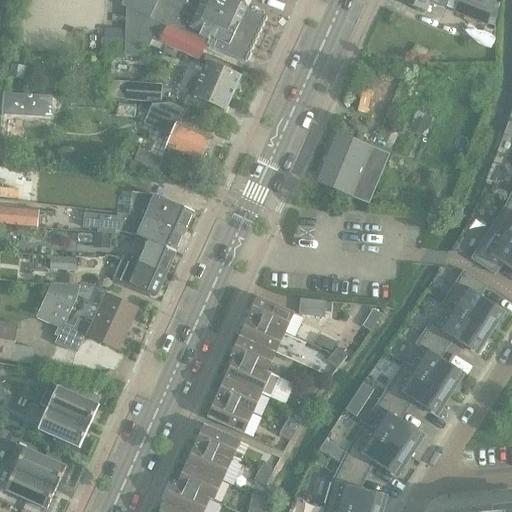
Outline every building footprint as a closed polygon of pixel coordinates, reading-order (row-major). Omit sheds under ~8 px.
[(177,57),(179,51),(197,59),(200,59),(207,45),(246,63),(267,16),(248,7),(244,0),(126,0),(124,5),(141,13),(133,30),(167,46),(165,51),(177,57)] [(447,0),(403,0),(403,1),(425,10),(429,0),(431,0),(445,6),(447,0)] [(492,0),(460,0),(457,7),(455,13),(487,26),(487,24),(497,28),(500,5),(496,4),(497,2),(492,0)] [(224,109),(226,110),(241,76),(208,61),(201,79),(195,76),(188,93),(224,109)] [(118,98),(125,99),(125,101),(161,103),(162,85),(126,82),(126,85),(119,84),(118,98)] [(209,138),(179,125),(185,111),(170,104),(152,105),(143,125),(171,137),(166,147),(198,162),(209,138)] [(407,131),(425,139),(433,120),(415,112),(407,131)] [(333,132),(312,181),(368,204),(389,155),(333,132)] [(13,141),(0,139),(0,165),(9,167),(13,141)] [(505,208),(492,228),(511,240),(511,197),(505,208)] [(165,224),(185,233),(193,212),(161,198),(156,210),(150,207),(136,201),(130,206),(129,215),(145,217),(156,222),(158,217),(166,221),(165,224)] [(0,207),(0,224),(37,228),(39,211),(0,207)] [(158,217),(156,222),(152,232),(141,228),(137,235),(175,253),(185,233),(165,224),(166,221),(158,217)] [(511,240),(492,228),(472,260),(494,275),(501,264),(511,270),(511,240)] [(94,235),(93,249),(109,250),(110,236),(94,235)] [(139,262),(166,274),(175,253),(137,235),(132,247),(144,252),(139,262)] [(50,256),(49,270),(76,272),(77,258),(50,256)] [(113,282),(128,288),(148,297),(150,292),(157,295),(166,274),(139,262),(139,264),(124,258),(113,282)] [(464,271),(444,303),(486,331),(492,322),(496,324),(503,312),(480,297),(487,286),(464,271)] [(79,286),(51,284),(36,318),(58,328),(54,336),(59,338),(57,342),(76,352),(85,334),(118,350),(137,310),(106,296),(107,291),(79,286)] [(249,318),(284,334),(293,313),(258,297),(249,318)] [(300,299),(299,315),(324,318),(326,302),(300,299)] [(431,323),(424,334),(446,349),(453,339),(476,354),(483,343),(480,340),(486,331),(444,303),(443,304),(450,309),(438,328),(431,323)] [(373,309),(369,315),(378,320),(381,314),(373,309)] [(240,337),(275,353),(284,334),(249,318),(240,337)] [(0,358),(12,361),(31,364),(33,348),(14,345),(17,326),(0,322),(0,358)] [(424,334),(416,345),(424,350),(411,369),(404,364),(404,365),(446,393),(452,383),(456,385),(463,374),(440,359),(446,349),(424,334)] [(266,373),(267,372),(275,353),(240,337),(230,358),(234,360),(234,359),(266,373)] [(332,354),(342,362),(347,355),(337,348),(332,354)] [(342,362),(332,354),(327,361),(337,369),(342,362)] [(226,378),(261,394),(270,374),(267,372),(266,373),(234,359),(234,360),(226,378)] [(446,393),(404,365),(384,396),(406,410),(412,400),(436,416),(443,404),(440,402),(446,393)] [(261,394),(226,378),(217,398),(252,414),(261,394)] [(310,383),(305,390),(314,398),(320,391),(310,383)] [(362,384),(356,394),(367,401),(373,391),(362,384)] [(49,410),(48,412),(88,430),(99,407),(50,386),(40,407),(49,410)] [(309,404),(314,398),(305,390),(299,396),(309,404)] [(16,395),(9,416),(33,424),(40,404),(16,395)] [(384,396),(376,407),(384,412),(371,431),(364,426),(363,427),(406,454),(412,445),(416,447),(423,436),(399,421),(406,410),(384,396)] [(243,435),(252,414),(217,398),(207,419),(243,435)] [(283,428),(294,434),(304,416),(293,410),(283,428)] [(48,412),(38,434),(78,452),(88,430),(48,412)] [(195,445),(231,461),(240,441),(204,425),(195,445)] [(350,447),(342,464),(366,476),(373,462),(396,477),(403,466),(400,464),(406,454),(363,427),(350,447)] [(294,434),(283,428),(278,435),(290,442),(294,434)] [(327,442),(322,452),(342,462),(347,451),(327,442)] [(186,465),(222,481),(231,461),(195,445),(186,465)] [(26,454),(16,474),(56,493),(65,470),(26,454)] [(332,483),(326,506),(347,511),(376,511),(378,509),(382,510),(385,497),(359,490),(366,476),(342,464),(332,483)] [(209,499),(209,500),(212,502),(222,481),(186,465),(178,484),(177,485),(209,499)] [(258,472),(269,479),(273,471),(262,465),(258,472)] [(269,479),(258,472),(253,480),(265,486),(269,479)] [(16,474),(6,496),(42,511),(46,511),(56,493),(16,474)] [(185,511),(203,511),(209,500),(209,499),(177,485),(178,484),(174,482),(165,503),(185,511)] [(320,511),(322,508),(305,499),(299,511),(320,511)] [(160,511),(185,511),(165,503),(160,511)]
